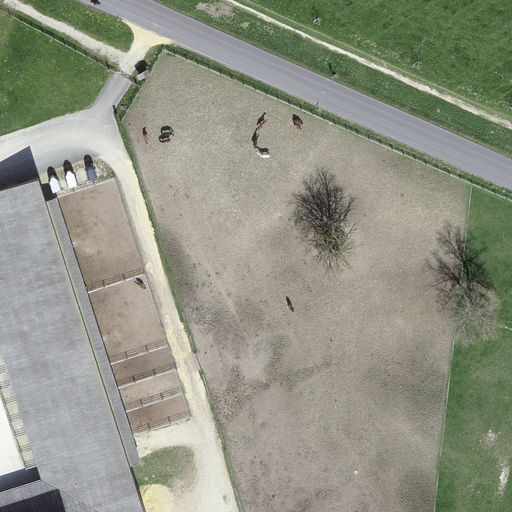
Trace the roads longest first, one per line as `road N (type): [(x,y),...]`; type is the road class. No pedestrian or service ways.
road 1 (secondary): [(116,0),(511,174)]
road 2 (track): [(224,511),(118,153),(98,117)]
road 3 (track): [(128,66),(0,0)]
